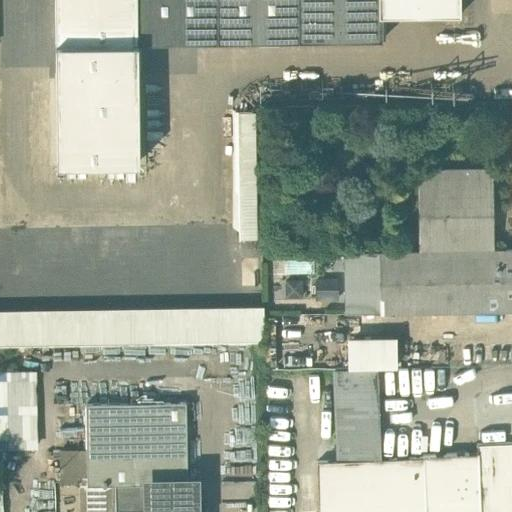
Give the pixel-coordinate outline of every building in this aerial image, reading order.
[(54,0),(56,162),(138,162),(137,42),(136,42),(135,0),(54,0)] [(216,0),(135,0),(136,42),(137,42),(216,41),(216,0)] [(296,0),(216,0),(216,41),(297,40),(296,0)] [(377,0),(296,0),(297,40),(382,39),(382,15),(378,15),(377,0)] [(459,0),(377,0),(378,15),(382,15),(460,14),(459,0)] [(511,0),(490,0),(491,14),(511,14),(511,0)] [(264,233),(260,107),(232,108),(236,234),(264,233)] [(489,247),(488,170),(420,171),(422,249),(489,247)] [(511,248),(381,251),(382,312),(511,308),(511,248)] [(381,251),(345,251),(346,312),(382,312),(381,251)] [(263,306),(0,310),(0,344),(263,340),(263,306)] [(369,368),(333,369),(337,460),(372,458),(369,368)] [(32,370),(0,370),(0,447),(6,448),(34,447),(32,370)] [(185,402),(85,403),(86,448),(86,476),(86,479),(86,485),(115,484),(149,483),(187,483),(187,482),(185,402)] [(511,511),(511,441),(476,443),(477,452),(422,454),(422,456),(424,511),(511,511)] [(86,448),(60,450),(60,482),(78,481),(78,476),(86,476),(86,448)] [(337,460),(317,460),(318,511),(424,511),(422,456),(372,458),(337,460)] [(86,479),(86,476),(78,476),(78,481),(78,485),(78,511),(115,511),(115,509),(115,484),(86,485),(86,479)] [(187,482),(187,483),(149,483),(150,508),(149,511),(192,511),(192,482),(187,482)] [(149,483),(115,484),(115,509),(150,508),(149,483)]
